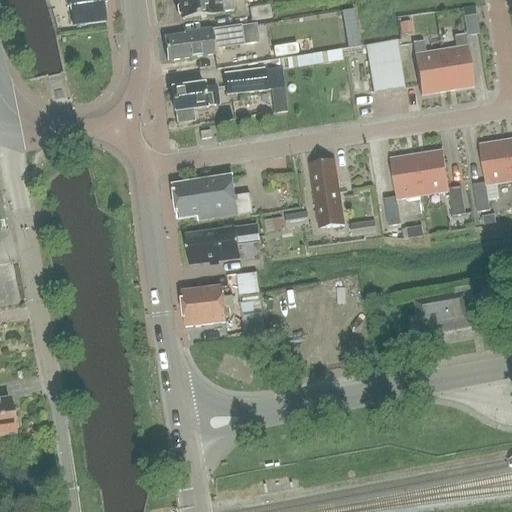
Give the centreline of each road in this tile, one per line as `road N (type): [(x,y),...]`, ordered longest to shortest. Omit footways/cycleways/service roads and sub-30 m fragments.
road 1 (unclassified): [(72,511),(5,132)]
road 2 (residential): [(145,169),(511,110)]
road 3 (unclassified): [(181,423),(511,365)]
road 4 (tertiary): [(181,423),(145,169)]
road 5 (tertiary): [(117,122),(141,69),(131,0)]
